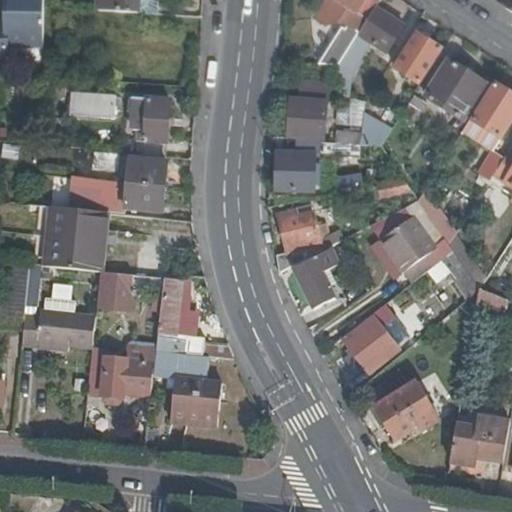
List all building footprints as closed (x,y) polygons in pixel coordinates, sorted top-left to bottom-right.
[(43,50),(44,9),(43,0),(6,0),(6,22),(0,21),(0,62),(6,62),(7,48),(43,50)] [(99,0),(98,12),(138,15),(138,0),(99,0)] [(138,0),(138,15),(161,17),(162,0),(138,0)] [(376,8),(382,0),(381,0),(328,0),(316,19),(327,26),(343,19),(363,31),(376,8)] [(405,26),(376,8),(363,31),(357,39),(339,68),(338,87),(345,87),(346,73),(362,48),(359,46),(363,39),(386,54),(405,26)] [(413,59),(405,73),(403,74),(420,85),(442,51),(418,35),(405,54),(413,59)] [(396,68),(405,73),(413,59),(405,54),(396,68)] [(471,76),(466,72),(450,62),(426,98),(463,122),(487,86),(471,76)] [(288,139),(324,142),(328,85),(303,84),(301,103),(291,101),(288,139)] [(494,84),(463,132),(493,152),(511,123),(511,95),(494,84)] [(73,95),(71,113),(115,117),(116,98),(73,95)] [(137,142),(136,156),(167,159),(171,102),(136,99),(133,131),(146,133),(146,143),(137,142)] [(423,112),(410,104),(400,119),(413,127),(423,112)] [(360,147),(362,134),(338,132),(337,146),(360,147)] [(367,136),(366,147),(381,149),(388,138),(367,136)] [(319,144),(297,143),(296,155),(312,156),(318,157),(319,144)] [(336,158),(337,146),(319,144),(318,157),(336,158)] [(489,180),(503,158),(493,152),(479,173),(489,180)] [(511,154),(508,152),(494,175),(511,186),(511,154)] [(311,194),(312,156),(296,155),(278,154),(276,192),(292,193),(311,194)] [(126,207),(126,210),(163,214),(168,164),(131,160),(129,183),(73,178),(71,205),(121,210),(121,206),(126,207)] [(403,180),(378,185),(380,196),(405,192),(403,180)] [(295,209),(296,212),(297,219),(313,214),(311,205),(295,209)] [(93,272),(100,213),(45,207),(39,267),(93,272)] [(297,219),(296,212),(278,216),(289,255),(321,246),(330,241),(325,223),(316,227),(313,214),(297,219)] [(381,241),(411,286),(433,268),(426,257),(436,250),(414,218),(381,241)] [(339,266),(331,251),(295,270),(315,312),(336,301),(324,274),(339,266)] [(479,291),(452,252),(441,261),(468,300),(479,291)] [(32,267),(33,266),(7,264),(0,319),(0,329),(25,333),(27,317),(28,309),(32,267)] [(32,267),(28,309),(37,309),(41,268),(32,267)] [(134,296),(136,277),(102,274),(98,309),(132,312),(134,296)] [(166,282),(158,353),(175,354),(177,336),(178,336),(183,284),(166,282)] [(508,302),(480,291),(479,291),(476,313),(505,321),(508,302)] [(68,347),(94,349),(98,318),(42,312),(41,319),(39,343),(68,347)] [(217,315),(216,315),(206,318),(210,332),(221,328),(217,315)] [(68,352),(68,347),(39,343),(41,319),(27,317),(25,333),(24,347),(68,352)] [(355,355),(360,361),(371,374),(399,351),(373,320),(345,343),(355,355)] [(210,357),(234,360),(229,349),(228,344),(196,342),(195,356),(210,357)] [(125,394),(151,397),(153,378),(155,364),(145,363),(146,356),(150,356),(150,351),(144,351),(143,356),(132,354),(132,362),(106,359),(107,352),(94,350),(89,395),(105,397),(105,400),(107,404),(120,406),(122,403),(122,399),(125,399),(125,394)] [(158,353),(156,352),(155,364),(153,378),(176,381),(171,423),(220,428),(224,385),(208,383),(210,357),(195,356),(175,354),(158,353)] [(356,365),(360,361),(355,355),(351,359),(356,365)] [(377,410),(397,442),(414,431),(417,435),(439,422),(415,385),(377,410)] [(497,417),(459,410),(456,426),(477,429),(480,418),(496,421),(497,417)] [(456,426),(450,463),(474,467),(476,454),(504,460),(510,424),(496,421),(480,418),(477,429),(456,426)]
